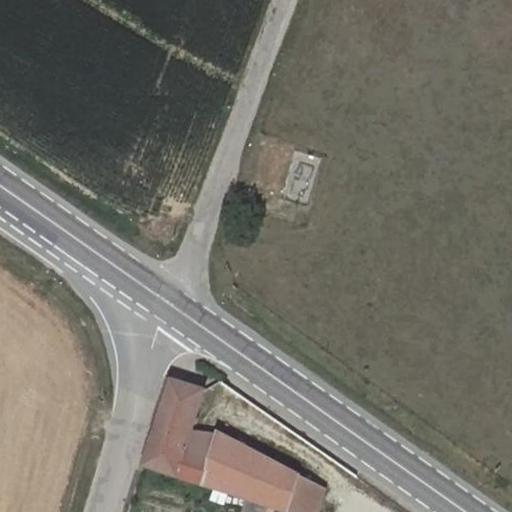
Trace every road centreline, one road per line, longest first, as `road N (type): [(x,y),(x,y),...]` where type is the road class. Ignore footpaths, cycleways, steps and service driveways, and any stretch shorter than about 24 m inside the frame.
road 1 (primary): [(182,314),(466,511)]
road 2 (unclassified): [(290,0),(204,218),(173,262)]
road 3 (residential): [(132,337),(139,392),(105,511)]
road 4 (primary): [(0,187),(109,264)]
